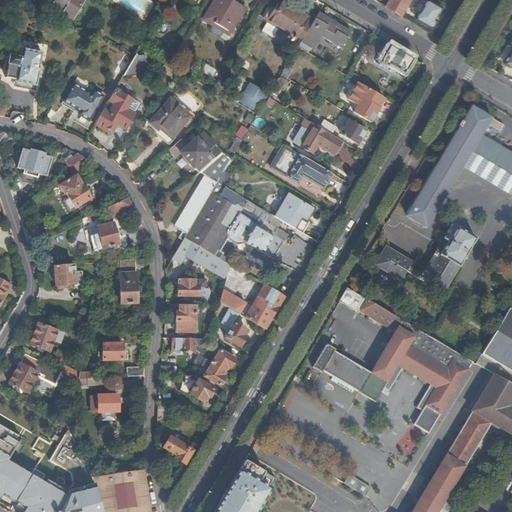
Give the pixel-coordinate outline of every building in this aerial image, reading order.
[(71,19),(83,0),(82,0),(54,0),(51,7),(71,19)] [(228,36),(240,16),(232,12),(235,6),(224,0),(214,0),(202,21),(228,36)] [(387,0),(383,7),(398,16),(407,0),(387,0)] [(420,12),(415,20),(428,28),(440,8),(427,0),(424,0),(418,11),(420,12)] [(301,39),(311,22),(279,3),(275,10),(269,6),(263,18),(294,37),(295,35),(301,39)] [(232,12),(240,16),(243,11),(235,6),(232,12)] [(348,33),(316,14),(311,22),(301,39),(299,42),(308,48),(311,49),(318,37),(339,49),(348,33)] [(266,23),(261,31),(273,38),(277,29),(266,23)] [(503,63),(511,68),(511,38),(508,45),(511,47),(503,63)] [(305,52),(308,48),(299,42),(296,47),(305,52)] [(412,59),(386,43),(376,60),(387,67),(389,64),(403,73),(412,59)] [(12,90),(32,93),(33,86),(35,86),(38,67),(40,53),(21,49),(19,59),(8,57),(4,78),(13,80),(12,90)] [(118,73),(123,76),(123,74),(134,57),(129,54),(125,54),(116,68),(118,73)] [(134,57),(123,74),(146,73),(144,56),(134,57)] [(205,64),(200,72),(211,78),(216,70),(205,64)] [(292,70),(286,66),(280,75),(286,79),(292,70)] [(276,97),(285,82),(278,78),(269,93),(276,97)] [(268,94),(249,83),(243,93),(243,94),(261,104),(262,104),(268,94)] [(87,120),(102,97),(92,91),(90,95),(72,84),(62,101),(74,109),(75,107),(81,111),(78,115),(87,120)] [(382,97),(359,84),(349,101),(356,105),(352,113),(368,123),(376,109),(375,109),(382,97)] [(116,87),(95,122),(110,132),(115,124),(125,130),(135,115),(133,113),(125,108),(132,98),(116,87)] [(256,113),(261,104),(243,94),(238,102),(256,113)] [(267,97),(263,104),(265,106),(269,108),(273,101),(267,97)] [(140,102),(132,98),(125,108),(133,113),(140,102)] [(169,141),(190,117),(169,100),(149,124),(169,141)] [(263,104),(256,115),(256,116),(259,117),(265,106),(263,104)] [(461,165),(469,151),(472,146),(511,169),(511,152),(480,133),(486,123),(499,131),(502,125),(490,116),(471,104),(432,169),(405,214),(424,226),(461,165)] [(261,129),(265,121),(256,117),(253,125),(261,129)] [(332,155),(340,141),(329,135),(317,128),(303,119),(299,126),(308,132),(300,147),(311,154),(316,145),(332,155)] [(317,128),(329,135),(334,127),(322,120),(317,128)] [(355,145),(363,131),(347,121),(339,135),(355,145)] [(236,136),(240,139),(246,130),(242,127),(236,136)] [(245,137),(247,138),(253,129),(251,127),(245,137)] [(180,154),(198,173),(200,171),(209,163),(221,153),(204,135),(197,141),(195,139),(186,148),(179,140),(168,151),(175,159),(180,154)] [(184,137),(179,140),(186,148),(195,139),(191,135),(186,140),(184,137)] [(233,154),(241,141),(236,138),(228,151),(233,154)] [(322,188),(331,174),(282,145),(269,167),(295,183),(300,176),(302,172),(306,174),(304,178),(322,188)] [(461,165),(511,194),(511,169),(472,146),(469,151),(461,165)] [(29,152),(22,150),(17,167),(24,170),(23,173),(37,178),(38,174),(46,176),(51,159),(44,157),(44,155),(30,150),(29,152)] [(230,160),(221,153),(209,163),(222,174),(224,171),(230,160)] [(83,158),(77,154),(66,164),(70,169),(83,158)] [(83,158),(70,169),(73,172),(88,161),(83,158)] [(177,240),(181,242),(183,239),(210,194),(216,184),(222,174),(209,163),(200,171),(208,177),(207,178),(205,177),(175,228),(182,232),(177,240)] [(224,171),(222,174),(216,184),(221,187),(229,174),(224,171)] [(89,199),(75,175),(60,184),(61,185),(60,186),(64,193),(65,193),(73,207),(89,199)] [(221,187),(216,184),(210,194),(216,198),(222,188),(221,187)] [(210,194),(183,239),(218,259),(228,242),(235,245),(235,246),(242,244),(243,243),(270,259),(281,242),(271,236),(275,229),(244,211),(241,216),(237,213),(244,200),(222,188),(216,198),(210,194)] [(280,221),(302,234),(309,223),(305,220),(312,209),(285,193),(272,217),(280,221)] [(131,207),(126,199),(102,210),(104,214),(109,212),(111,216),(131,207)] [(272,217),(244,200),(237,213),(241,216),(244,211),(275,229),(280,221),(272,217)] [(101,217),(99,212),(87,217),(89,222),(101,217)] [(92,251),(117,245),(112,224),(95,229),(97,234),(88,237),(92,251)] [(443,292),(475,238),(451,224),(421,274),(419,277),(443,292)] [(95,229),(87,231),(88,237),(97,234),(95,229)] [(295,249),(302,237),(294,232),(286,244),(295,249)] [(181,242),(171,258),(180,263),(184,256),(224,279),(228,265),(225,263),(218,259),(183,239),(181,242)] [(218,259),(225,263),(235,245),(228,242),(218,259)] [(409,266),(411,263),(385,248),(374,266),(399,281),(405,272),(409,266)] [(135,304),(133,260),(107,262),(107,269),(120,268),(120,275),(118,275),(119,305),(135,304)] [(71,265),(52,267),(53,286),(80,285),(79,272),(71,273),(71,265)] [(232,294),(244,274),(228,265),(224,279),(221,287),(232,294)] [(421,274),(409,266),(405,272),(441,295),(443,292),(419,277),(421,274)] [(3,295),(8,285),(0,280),(0,301),(4,295),(3,295)] [(175,280),(175,296),(181,296),(181,301),(207,302),(207,289),(204,289),(204,280),(175,280)] [(264,330),(283,297),(256,281),(254,285),(261,289),(250,307),(220,290),(216,302),(264,330)] [(346,288),(338,302),(354,311),(362,298),(346,288)] [(411,425),(426,434),(438,414),(440,415),(471,362),(362,298),(356,308),(358,310),(357,310),(386,328),(389,325),(395,328),(368,373),(332,352),(334,349),(325,344),(311,367),(319,373),(321,371),(372,402),(381,388),(386,391),(400,369),(428,385),(414,408),(420,412),(411,425)] [(176,312),(174,312),(173,333),(192,334),(194,308),(177,307),(176,312)] [(511,312),(508,310),(475,364),(493,375),(511,385),(511,312)] [(474,355),(484,340),(444,313),(434,329),(474,355)] [(51,322),(39,317),(28,345),(48,352),(52,341),(58,343),(62,333),(49,328),(51,322)] [(238,347),(243,338),(241,336),(244,332),(231,324),(230,325),(225,322),(220,322),(218,325),(220,330),(225,333),(223,337),(238,347)] [(220,375),(222,371),(210,364),(199,357),(203,351),(201,350),(204,339),(171,338),(170,350),(181,350),(181,352),(190,352),(190,351),(193,351),(197,355),(193,360),(200,364),(199,365),(206,370),(202,377),(217,386),(222,377),(220,375)] [(103,361),(122,360),(122,344),(102,345),(103,361)] [(210,364),(222,371),(225,367),(228,368),(233,359),(218,350),(210,364)] [(59,372),(23,355),(18,364),(17,364),(7,383),(24,392),(35,374),(41,377),(40,381),(52,387),(60,373),(59,372)] [(77,380),(78,373),(63,366),(59,372),(60,373),(77,381),(77,380)] [(158,375),(172,375),(172,367),(159,367),(158,375)] [(125,377),(142,376),(142,368),(125,368),(125,377)] [(96,372),(78,373),(77,380),(96,379),(96,372)] [(511,437),(511,385),(493,375),(470,412),(471,413),(445,455),(444,455),(410,511),(435,511),(488,424),(511,437)] [(96,379),(77,380),(77,381),(76,387),(106,385),(105,379),(96,379)] [(212,389),(196,379),(187,394),(201,402),(205,396),(207,398),(212,389)] [(96,397),(89,398),(90,414),(97,414),(96,397)] [(97,414),(100,414),(115,413),(117,413),(117,397),(96,397),(97,414)] [(170,411),(171,411),(171,403),(157,403),(156,411),(170,411)] [(170,419),(170,411),(156,411),(156,425),(161,424),(161,420),(170,419)] [(115,413),(100,414),(101,422),(115,421),(115,413)] [(99,511),(91,478),(89,469),(68,430),(67,430),(49,461),(70,473),(73,483),(65,496),(41,481),(45,475),(34,469),(31,476),(17,468),(15,471),(5,465),(20,438),(0,426),(0,497),(1,495),(24,509),(22,511),(99,511)] [(406,435),(397,444),(406,454),(416,444),(406,435)] [(183,465),(191,452),(168,437),(161,448),(175,457),(173,459),(183,465)] [(254,511),(274,478),(243,460),(212,511),(254,511)] [(148,511),(142,470),(91,478),(99,511),(148,511)] [(347,475),(341,484),(363,498),(368,489),(347,475)]
